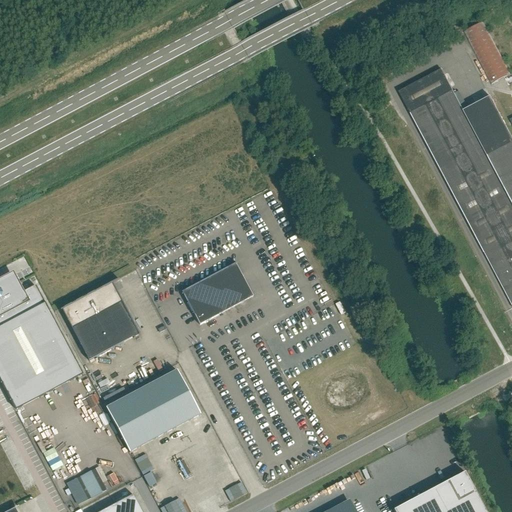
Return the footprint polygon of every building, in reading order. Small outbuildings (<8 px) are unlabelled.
[(464,34),(491,85),(511,74),(484,23),(464,34)] [(399,93),(511,306),(511,138),(490,97),(463,111),(453,91),(452,91),(441,70),(399,93)] [(20,252),(10,257),(15,268),(25,263),(20,252)] [(235,265),(182,293),(200,325),(253,297),(236,265),(237,264),(236,263),(235,264),(235,265)] [(0,380),(16,410),(82,375),(35,286),(20,294),(11,278),(0,284),(0,380)] [(63,309),(60,310),(61,311),(62,310),(89,361),(133,338),(133,339),(140,335),(136,329),(137,329),(136,328),(134,325),(135,325),(134,324),(132,320),(132,319),(131,319),(130,316),(129,315),(127,311),(127,310),(125,307),(125,306),(124,306),(116,292),(112,284),(111,283),(102,288),(95,292),(94,291),(94,292),(87,296),(87,295),(86,296),(83,298),(83,297),(82,298),(75,302),(75,303),(72,304),(71,304),(64,308),(63,308),(63,309)] [(177,371),(106,408),(129,453),(200,415),(177,371)] [(429,429),(449,418),(447,414),(426,424),(429,429)] [(407,447),(423,443),(421,436),(417,437),(416,432),(404,435),(407,447)] [(485,511),(464,472),(393,510),(393,511),(485,511)] [(77,479),(66,484),(77,506),(88,500),(77,479)] [(141,511),(133,495),(101,511),(141,511)]
